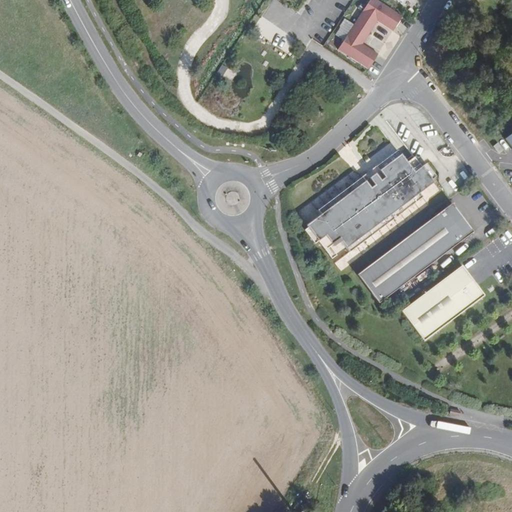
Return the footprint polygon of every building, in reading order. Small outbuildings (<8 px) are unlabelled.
[(342,42),(338,50),(368,69),(377,54),(362,44),(369,33),(377,21),(392,31),(402,16),(376,0),(369,0),(353,25),(342,42)] [(333,37),(342,42),(353,25),(344,19),(333,37)] [(499,154),(503,150),(497,143),(493,146),(499,154)] [(397,150),(317,210),(320,214),(306,225),(307,228),(304,230),(314,244),(318,241),(323,238),(330,247),(332,245),(334,247),(341,241),(349,252),(422,197),(419,193),(433,182),(421,167),(414,172),(406,163),(397,150)] [(410,160),(406,163),(414,172),(421,167),(414,157),(410,160)] [(426,163),(421,167),(431,180),(436,177),(426,163)] [(451,203),(357,275),(378,304),(473,232),(451,203)] [(323,238),(318,241),(332,259),(336,256),(330,247),(323,238)] [(400,312),(423,341),(484,296),(461,266),(400,312)] [(307,511),(314,498),(299,490),(288,511),(307,511)]
